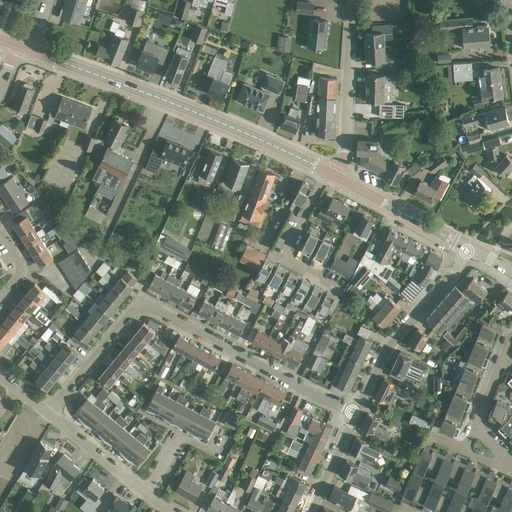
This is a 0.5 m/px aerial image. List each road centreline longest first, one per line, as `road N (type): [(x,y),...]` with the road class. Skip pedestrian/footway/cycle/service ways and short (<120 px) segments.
road 1 (residential): [(47,412),(141,303),(354,414)]
road 2 (tertiary): [(325,171),(31,52)]
road 3 (residential): [(469,249),(388,343),(354,414)]
road 4 (unclassified): [(336,176),(344,161),(351,0)]
road 5 (residential): [(325,171),(282,257),(338,287)]
road 6 (tertiary): [(469,249),(336,176)]
road 7 (residential): [(47,412),(143,493)]
